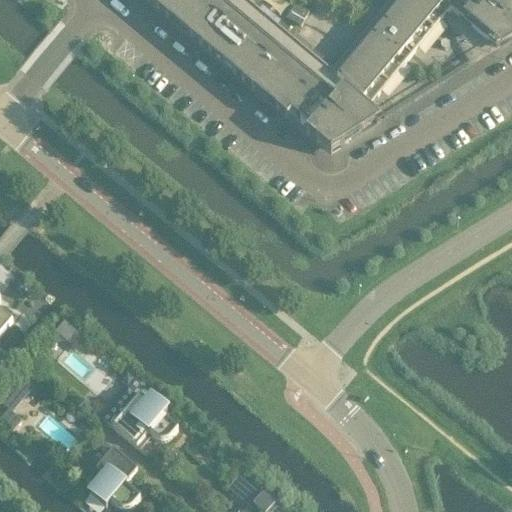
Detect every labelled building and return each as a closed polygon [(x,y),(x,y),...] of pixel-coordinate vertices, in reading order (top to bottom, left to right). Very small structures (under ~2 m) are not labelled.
[(511,0),(138,0),(331,161),(381,129),(364,115),(451,12),(501,55),(511,48),(511,0)] [(0,339),(12,326),(0,315),(0,339)] [(69,347),(79,336),(65,324),(55,335),(69,347)] [(148,438),(155,444),(156,445),(158,445),(160,446),(163,446),(165,446),(167,445),(169,445),(171,443),(172,442),(174,439),(178,434),(163,421),(168,416),(151,401),(146,407),(139,400),(137,402),(134,400),(130,401),(126,404),(124,408),(123,412),(127,415),(113,431),(137,452),(148,438)] [(22,424),(8,412),(0,421),(0,424),(13,436),(22,424)] [(102,445),(76,475),(87,485),(86,486),(94,493),(89,498),(105,511),(106,511),(111,507),(116,511),(132,511),(133,511),(136,508),(140,503),(125,490),(137,476),(113,455),(102,445)] [(275,511),(281,506),(264,491),(254,502),(254,508),(258,511),(275,511)]
